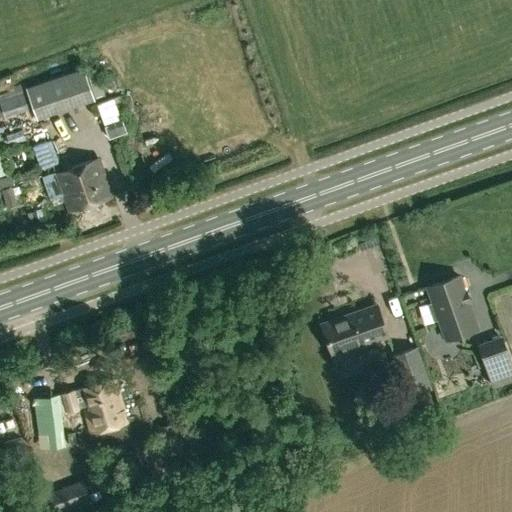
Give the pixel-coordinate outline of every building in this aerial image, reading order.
[(37,119),(95,99),(84,66),(26,86),(25,84),(14,87),(14,88),(0,92),(0,103),(5,118),(23,111),(24,114),(35,112),(37,119)] [(113,98),(97,104),(105,126),(109,138),(126,132),(122,120),(121,120),(113,98)] [(69,211),(111,195),(98,158),(42,178),(50,200),(63,195),(69,211)] [(11,174),(0,177),(0,187),(14,183),(11,174)] [(19,188),(0,189),(1,209),(20,208),(19,188)] [(446,339),(477,328),(468,302),(469,301),(465,290),(464,291),(459,275),(427,286),(433,302),(428,304),(434,320),(439,318),(446,339)] [(327,321),(334,347),(390,330),(383,305),(327,321)] [(344,369),(368,359),(361,341),(337,350),(344,369)] [(417,346),(398,353),(411,391),(430,384),(417,346)] [(493,385),(511,378),(511,364),(509,356),(486,364),(493,385)] [(61,394),(57,395),(62,412),(66,411),(84,406),(91,432),(126,422),(114,378),(61,394)] [(176,423),(159,427),(164,454),(181,451),(176,423)]
